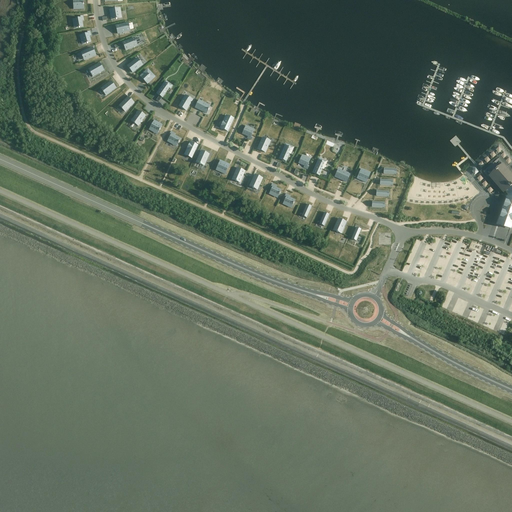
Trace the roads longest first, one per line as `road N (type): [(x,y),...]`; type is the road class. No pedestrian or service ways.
road 1 (unclassified): [(511,419),(0,191)]
road 2 (trunk): [(307,292),(0,159)]
